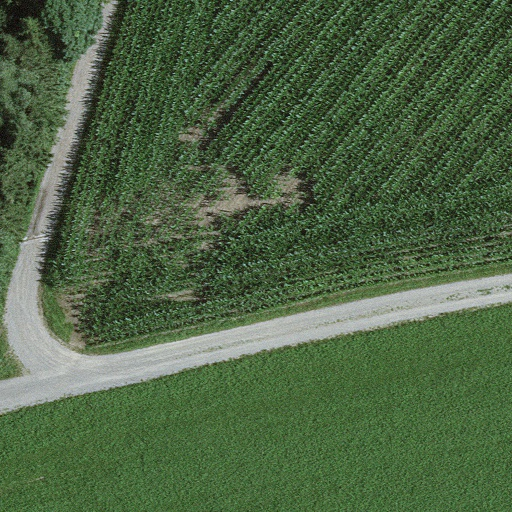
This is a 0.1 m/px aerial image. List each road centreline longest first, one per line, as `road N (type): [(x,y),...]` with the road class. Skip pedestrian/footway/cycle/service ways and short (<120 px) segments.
road 1 (track): [(511,286),(348,316),(0,399)]
road 2 (track): [(59,383),(33,238),(99,0)]
